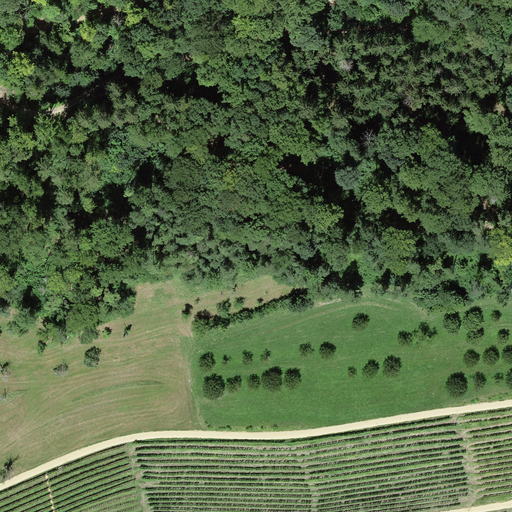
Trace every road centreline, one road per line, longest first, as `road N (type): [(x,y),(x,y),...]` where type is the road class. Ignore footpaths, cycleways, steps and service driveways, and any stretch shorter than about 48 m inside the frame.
road 1 (track): [(0,101),(30,113),(62,109),(135,67),(281,37),(430,26),(511,35)]
road 2 (track): [(0,486),(126,438),(294,436),(511,404)]
road 3 (track): [(0,68),(21,32),(145,0)]
